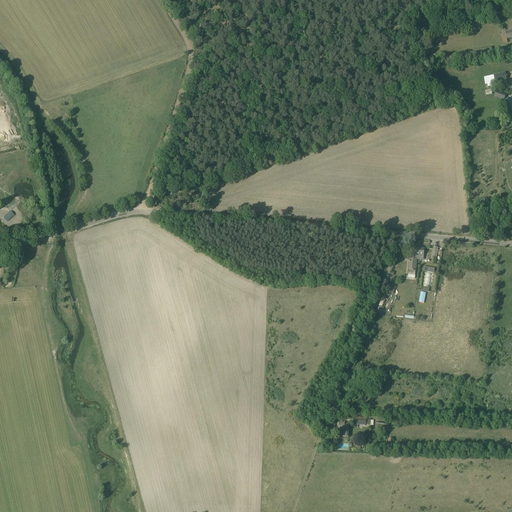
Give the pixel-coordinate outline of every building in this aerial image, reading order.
[(507,38),(511,37),(511,29),(505,31),(505,28),(501,29),(504,43),(507,43),(507,38)] [(493,74),(495,87),(508,85),(505,72),(493,74)] [(496,91),(494,96),(504,100),(506,95),(496,91)] [(14,216),(10,211),(4,217),(8,221),(14,216)] [(410,258),(408,270),(409,270),(408,275),(415,276),(416,271),(417,259),(417,256),(423,256),(424,249),(412,248),(411,258),(410,258)] [(384,294),(389,296),(388,298),(392,300),(394,295),(393,294),(396,286),(388,283),(384,294)] [(365,425),(370,425),(371,421),(366,420),(366,417),(356,416),(355,425),(365,425)] [(340,437),(348,437),(349,423),(345,423),(346,421),(341,421),(340,437)]
